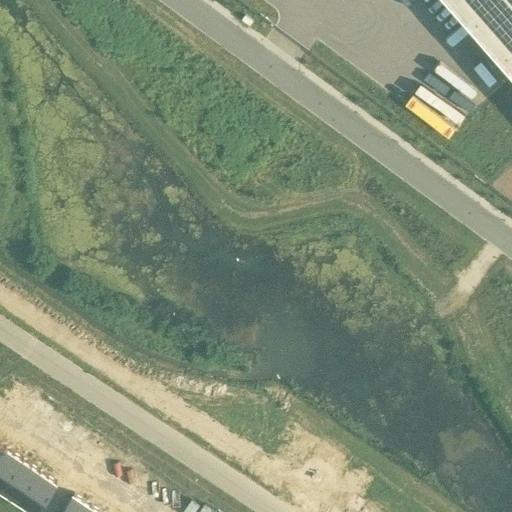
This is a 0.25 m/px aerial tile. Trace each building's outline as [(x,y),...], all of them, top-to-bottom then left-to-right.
[(511,0),(456,0),(511,63),(511,0)] [(306,82),(339,101),(353,77),(321,58),(306,82)] [(344,103),(355,110),(361,102),(389,121),(396,111),(357,84),(344,103)] [(455,175),(460,169),(443,154),(437,160),(455,175)] [(459,190),(479,208),(498,187),(478,169),(459,190)] [(6,446),(0,454),(0,487),(2,489),(23,458),(6,446)] [(23,458),(2,489),(19,500),(40,469),(23,458)] [(40,469),(19,500),(36,511),(57,480),(40,469)] [(75,492),(62,511),(86,511),(92,504),(75,492)]
